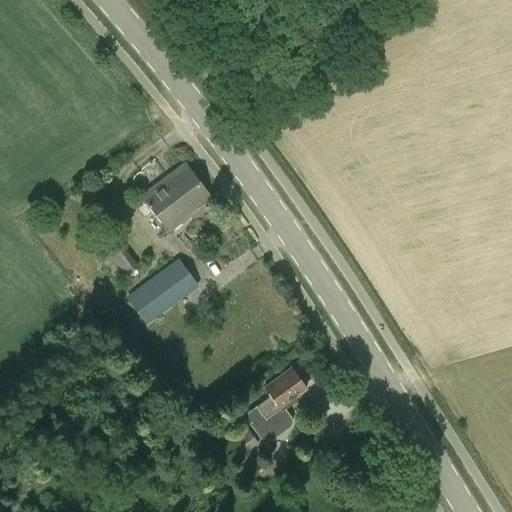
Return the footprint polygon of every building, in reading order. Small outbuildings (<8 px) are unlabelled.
[(174,229),(213,200),(184,162),(172,171),(139,195),(142,198),(134,204),(144,216),(152,210),(168,233),(174,229)] [(94,251),(118,282),(124,277),(127,281),(140,270),(137,266),(138,266),(114,236),(94,251)] [(197,285),(178,259),(168,266),(127,297),(152,330),(158,326),(152,318),(197,285)] [(263,386),(270,395),(243,416),(264,444),(290,426),(292,423),(292,418),(285,409),(297,400),(294,396),(305,387),(290,367),(263,386)] [(258,445),(245,429),(208,458),(217,471),(227,463),(230,467),(239,460),(251,474),(263,465),(251,450),(258,445)]
